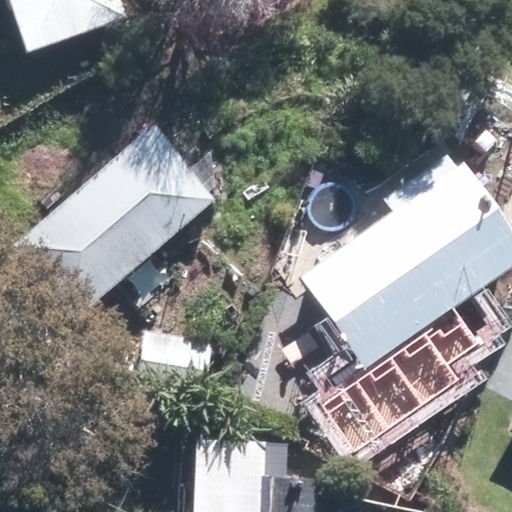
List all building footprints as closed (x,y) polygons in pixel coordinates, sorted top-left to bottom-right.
[(120,25),(110,0),(0,0),(0,15),(15,59),(120,25)] [(207,208),(143,133),(1,253),(65,328),(207,208)] [(511,340),(478,291),(511,268),(511,237),(453,150),(385,196),(397,213),(304,275),(351,344),(310,371),(323,390),(307,401),(344,455),(511,342),(511,340)] [(209,341),(138,331),(131,378),(202,389),(209,341)] [(511,411),(500,434),(511,440),(511,411)] [(345,511),(346,483),(249,480),(247,511),(345,511)]
